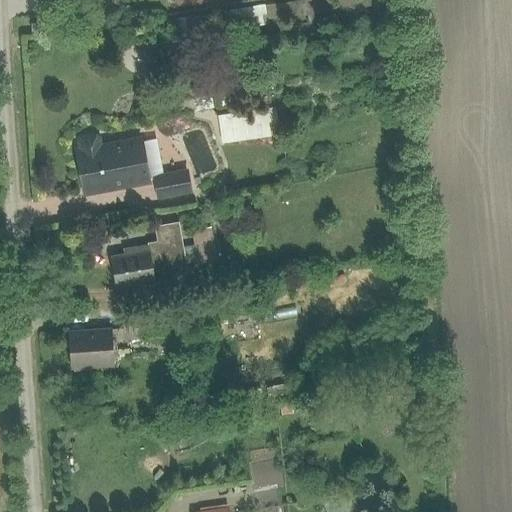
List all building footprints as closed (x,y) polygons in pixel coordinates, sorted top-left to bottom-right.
[(303,1),(170,21),(174,44),(307,24),(303,1)] [(207,89),(158,96),(162,118),(211,111),(207,89)] [(278,103),(221,111),(225,143),(283,135),(278,103)] [(108,135),(81,140),(91,190),(158,178),(150,138),(110,146),(108,135)] [(195,170),(158,178),(162,197),(199,190),(195,170)] [(195,276),(185,220),(160,225),(163,241),(115,249),(122,289),(195,276)] [(121,327),(73,332),(77,372),(124,367),(121,327)] [(276,447),(253,448),(254,475),(277,473),(276,447)]
